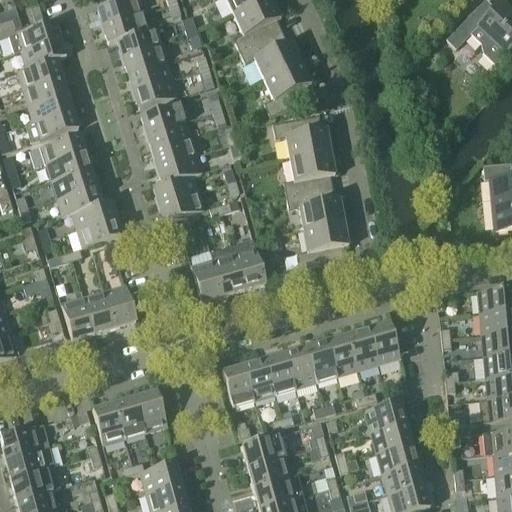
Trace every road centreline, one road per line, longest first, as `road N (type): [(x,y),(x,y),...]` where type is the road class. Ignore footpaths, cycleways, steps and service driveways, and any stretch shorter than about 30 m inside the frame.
road 1 (residential): [(377,292),(335,96),(295,0)]
road 2 (residential): [(175,347),(377,292)]
road 3 (residential): [(0,399),(175,347)]
road 4 (residential): [(223,511),(175,347)]
